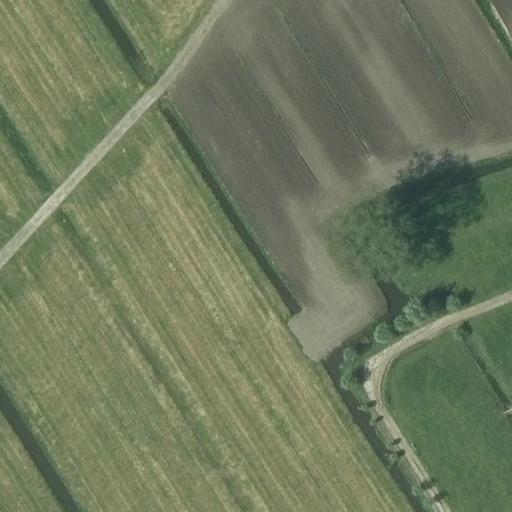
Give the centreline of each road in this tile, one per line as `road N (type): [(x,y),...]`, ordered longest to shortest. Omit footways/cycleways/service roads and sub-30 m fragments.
road 1 (track): [(0,259),(231,0)]
road 2 (track): [(444,511),(369,394),(368,371),(379,357),(511,296)]
